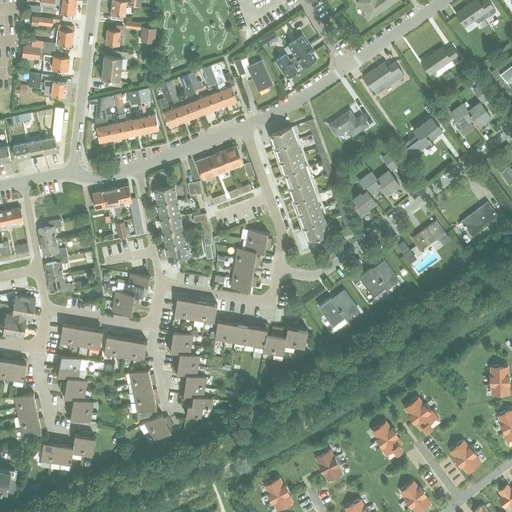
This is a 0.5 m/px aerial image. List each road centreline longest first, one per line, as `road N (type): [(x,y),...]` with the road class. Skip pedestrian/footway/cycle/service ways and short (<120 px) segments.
road 1 (residential): [(278,272),(315,275),(511,130)]
road 2 (residential): [(92,0),(72,173)]
road 3 (residential): [(278,272),(281,237),(245,127)]
road 4 (residential): [(160,285),(266,301),(278,272)]
road 5 (residential): [(47,309),(22,182)]
